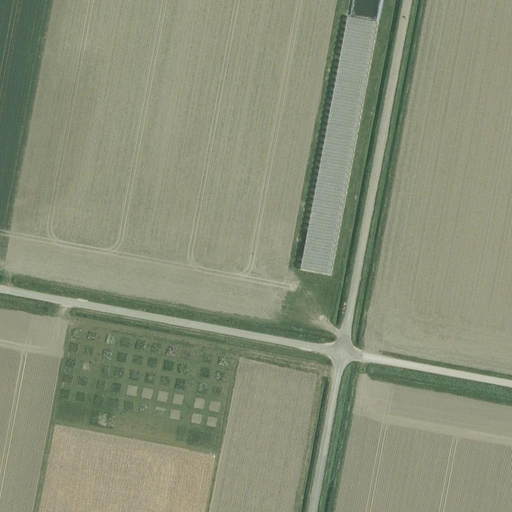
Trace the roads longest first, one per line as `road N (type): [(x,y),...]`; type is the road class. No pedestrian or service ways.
road 1 (unclassified): [(344,360),(412,0)]
road 2 (unclassified): [(344,360),(0,299)]
road 3 (unclassified): [(511,392),(344,360)]
road 4 (unclassified): [(314,511),(344,360)]
